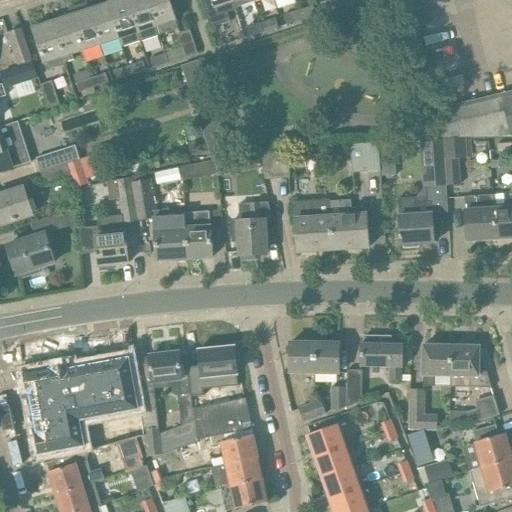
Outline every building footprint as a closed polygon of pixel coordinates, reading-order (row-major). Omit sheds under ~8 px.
[(125,0),(105,0),(107,4),(119,40),(121,48),(139,42),(125,0)] [(147,0),(125,0),(139,42),(159,36),(147,0)] [(147,0),(159,36),(178,29),(168,0),(147,0)] [(235,10),(232,0),(201,0),(211,28),(231,21),(228,13),(235,10)] [(232,0),(235,10),(236,10),(235,8),(253,2),(252,0),(232,0)] [(323,13),(338,8),(335,0),(331,0),(320,4),(323,13)] [(351,0),(335,0),(338,8),(353,3),(351,0)] [(86,4),(67,10),(69,16),(81,52),(100,46),(88,10),(86,4)] [(88,10),(100,46),(119,40),(107,4),(88,10)] [(313,6),(297,11),(300,20),(316,15),(313,6)] [(286,25),(300,20),(297,11),(283,16),(286,25)] [(81,52),(69,16),(50,22),(64,63),(74,60),(73,55),(81,52)] [(437,104),(451,100),(469,96),(449,16),(416,24),(437,104)] [(260,23),(263,33),(278,28),(275,18),(260,23)] [(64,63),(50,22),(33,28),(47,71),(56,68),(55,66),(64,63)] [(263,33),(260,23),(246,28),(249,37),(263,33)] [(31,60),(21,30),(8,34),(18,64),(31,60)] [(183,48),(165,54),(168,64),(197,54),(189,30),(178,34),(183,48)] [(153,68),(168,64),(167,60),(165,54),(150,59),(153,68)] [(226,143),(199,60),(181,66),(208,148),(226,143)] [(143,61),(127,66),(130,76),(146,71),(143,61)] [(37,78),(33,65),(2,75),(6,88),(37,78)] [(130,76),(127,66),(114,71),(117,80),(130,76)] [(92,88),(89,78),(87,72),(74,75),(80,99),(94,94),(92,88)] [(106,73),(89,78),(92,88),(109,82),(106,73)] [(60,105),(52,81),(40,85),(48,109),(60,105)] [(443,140),(444,140),(466,139),(466,137),(511,136),(511,96),(454,111),(451,100),(437,104),(435,105),(443,138),(443,140)] [(0,172),(31,163),(18,123),(0,128),(0,172)] [(466,139),(444,140),(446,186),(461,185),(459,160),(468,159),(466,139)] [(446,186),(444,140),(443,140),(443,143),(422,145),(425,187),(426,187),(427,197),(398,199),(399,216),(398,216),(399,235),(400,239),(401,239),(401,245),(434,243),(432,214),(448,213),(446,186)] [(350,145),(352,173),(380,171),(378,143),(350,145)] [(289,178),(287,150),(261,152),(265,180),(289,178)] [(230,157),(217,160),(217,174),(217,176),(232,173),(230,157)] [(395,161),(381,162),(382,176),(397,175),(395,161)] [(217,175),(216,162),(215,162),(208,163),(201,164),(202,178),(211,176),(217,175)] [(67,170),(66,165),(41,173),(46,187),(71,179),(67,170)] [(67,170),(71,179),(74,190),(88,185),(81,165),(67,170)] [(187,169),(155,171),(155,186),(188,185),(187,169)] [(187,259),(186,229),(171,230),(170,210),(156,211),(150,174),(132,178),(138,221),(157,218),(157,231),(155,231),(157,261),(187,259)] [(138,221),(132,178),(116,181),(123,224),(138,221)] [(42,195),(38,183),(0,195),(0,224),(0,226),(32,215),(27,200),(42,195)] [(511,203),(511,207),(495,209),(497,239),(511,237),(511,193),(511,203)] [(467,241),(497,239),(495,209),(494,209),(493,195),(464,197),(467,241)] [(330,203),(330,201),(293,203),(295,220),(297,252),(300,252),(300,249),(333,247),(331,218),(330,203)] [(333,247),(366,244),(366,247),(369,247),(366,209),(351,210),(351,201),(330,203),(331,218),(333,247)] [(232,222),(233,245),(239,245),(240,256),(242,256),(243,260),(254,259),(254,255),(267,255),(265,221),(272,220),(268,203),(239,205),(239,222),(232,222)] [(64,214),(70,232),(78,231),(76,210),(64,214)] [(186,229),(187,259),(212,258),(210,212),(186,213),(186,229)] [(125,231),(99,234),(98,226),(79,228),(82,255),(95,253),(96,257),(97,256),(98,266),(100,266),(100,270),(114,269),(113,265),(128,263),(125,231)] [(40,272),(39,268),(54,263),(45,234),(7,246),(10,254),(5,255),(9,269),(14,267),(16,275),(22,273),(23,278),(40,272)] [(377,336),(364,336),(364,344),(360,344),(360,366),(390,367),(390,381),(402,381),(402,367),(403,367),(404,344),(377,344),(377,336)] [(315,373),(316,343),(290,343),(290,373),(315,373)] [(316,343),(315,373),(339,373),(339,344),(316,343)] [(451,386),(451,346),(423,345),(423,375),(423,386),(434,386),(434,375),(451,375),(451,386)] [(451,346),(451,386),(491,388),(487,376),(484,361),(479,361),(479,347),(451,346)] [(237,374),(234,347),(199,351),(202,378),(237,374)] [(186,356),(179,356),(179,353),(149,357),(137,358),(147,435),(137,438),(144,457),(146,457),(156,456),(160,455),(162,455),(192,444),(196,443),(194,421),(158,435),(152,381),(168,380),(169,386),(169,387),(169,388),(169,389),(170,389),(170,390),(170,391),(171,391),(171,392),(172,393),(173,393),(174,394),(175,394),(176,394),(177,394),(178,394),(179,394),(191,393),(186,356)] [(69,365),(25,374),(40,452),(40,454),(84,446),(79,420),(92,418),(138,409),(138,407),(129,359),(82,367),(70,369),(69,365)] [(348,387),(348,405),(362,402),(362,370),(348,370),(348,387)] [(348,405),(348,387),(331,387),(331,410),(347,408),(347,406),(348,405)] [(425,390),(411,389),(410,430),(437,430),(437,415),(425,415),(425,390)] [(450,411),(449,427),(469,423),(488,419),(500,415),(494,395),(475,401),(477,409),(467,412),(450,411)] [(196,420),(194,421),(196,443),(198,442),(198,441),(200,441),(252,429),(245,399),(194,411),(196,420)] [(325,414),(321,401),(314,404),(314,403),(300,408),(304,421),(325,414)] [(381,423),(385,432),(394,428),(391,419),(381,423)] [(314,457),(348,445),(340,423),(307,435),(314,457)] [(470,432),(481,469),(511,459),(511,458),(505,435),(499,436),(496,425),(470,432)] [(398,438),(394,428),(385,432),(389,442),(398,438)] [(419,468),(434,463),(423,432),(408,437),(419,468)] [(220,442),(225,465),(258,458),(253,435),(220,442)] [(144,457),(137,438),(116,444),(126,473),(130,471),(139,468),(140,468),(143,467),(140,460),(141,460),(140,459),(144,457)] [(321,477),(355,466),(348,445),(314,457),(321,477)] [(146,459),(154,481),(163,478),(159,468),(164,466),(160,455),(156,456),(146,459)] [(263,479),(258,458),(225,465),(211,468),(216,490),(220,489),(263,479)] [(511,459),(481,469),(472,471),(482,507),(511,498),(511,459)] [(94,483),(104,480),(101,469),(90,472),(87,460),(75,464),(49,472),(56,495),(94,483)] [(398,465),(401,473),(410,470),(407,461),(398,465)] [(453,477),(448,461),(425,467),(430,483),(440,480),(453,477)] [(140,468),(139,468),(130,471),(137,492),(154,486),(147,465),(143,467),(140,468)] [(362,486),(355,466),(321,477),(329,498),(362,486)] [(410,470),(401,473),(405,483),(414,479),(410,470)] [(154,481),(157,491),(166,488),(163,478),(154,481)] [(220,489),(225,511),(268,502),(263,480),(263,479),(220,489)] [(431,499),(431,500),(444,496),(440,480),(430,483),(425,485),(431,499)] [(78,511),(101,505),(94,483),(56,495),(61,511),(78,511)] [(333,511),(356,511),(370,507),(362,486),(329,498),(333,511)] [(190,511),(185,497),(176,500),(176,499),(163,504),(165,511),(190,511)] [(142,503),(145,511),(148,511),(155,510),(157,509),(153,499),(142,503)] [(431,500),(431,499),(423,502),(426,511),(434,508),(431,500)]
